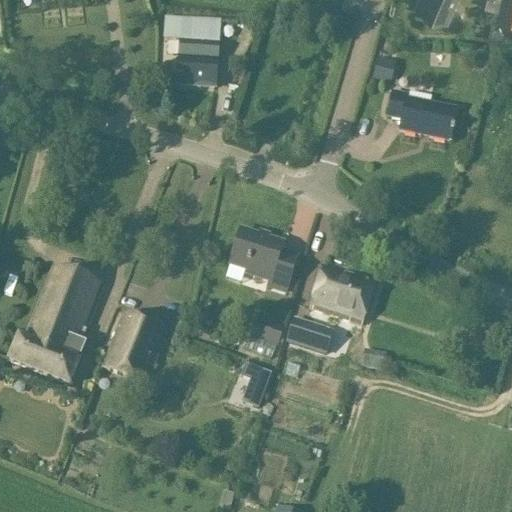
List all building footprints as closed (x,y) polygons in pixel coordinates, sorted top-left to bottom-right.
[(417,0),(414,8),(445,21),(454,0),(417,0)] [(511,0),(500,0),(496,17),(511,20),(511,0)] [(161,47),(179,48),(176,89),(216,91),(220,26),(163,22),(161,47)] [(489,38),(489,39),(501,40),(501,39),(501,35),(502,32),(499,29),(492,28),(490,34),(489,38)] [(477,54),(475,67),(488,69),(490,56),(477,54)] [(377,62),(373,79),(388,83),(392,65),(377,62)] [(400,122),(398,133),(449,144),(456,112),(407,102),(408,98),(392,95),(387,119),(400,122)] [(241,284),(244,273),(270,281),(268,289),(285,294),(296,260),(280,254),(282,247),(240,233),(225,280),(241,284)] [(77,362),(84,347),(79,345),(102,290),(51,269),(22,340),(19,339),(9,363),(68,388),(78,363),(77,362)] [(322,269),(308,312),(361,328),(374,285),(322,269)] [(123,316),(101,370),(145,387),(166,333),(123,316)] [(287,344),(310,352),(318,330),(294,322),(287,344)] [(271,361),(277,347),(278,348),(285,329),(268,323),(263,334),(251,329),(243,349),(271,361)] [(472,338),(469,344),(471,350),(476,353),(482,351),(485,346),(483,340),(478,337),(472,338)] [(361,368),(378,372),(383,373),(385,356),(364,352),(361,368)] [(271,376),(245,367),(241,379),(250,383),(242,405),(258,411),(271,376)]
